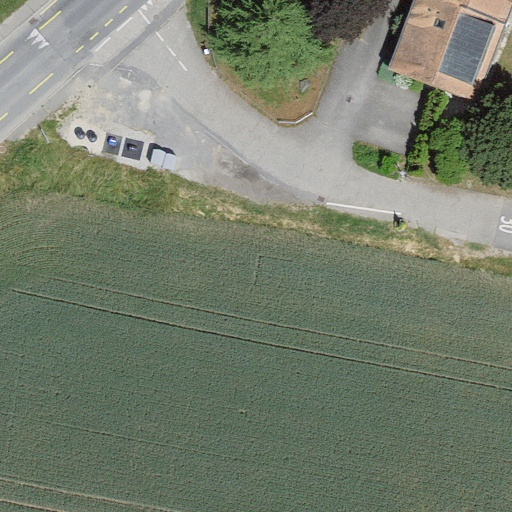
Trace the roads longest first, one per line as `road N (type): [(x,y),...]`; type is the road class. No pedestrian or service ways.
road 1 (residential): [(129,0),(256,144),(305,173),(342,190),(511,225)]
road 2 (secondary): [(0,92),(106,0)]
